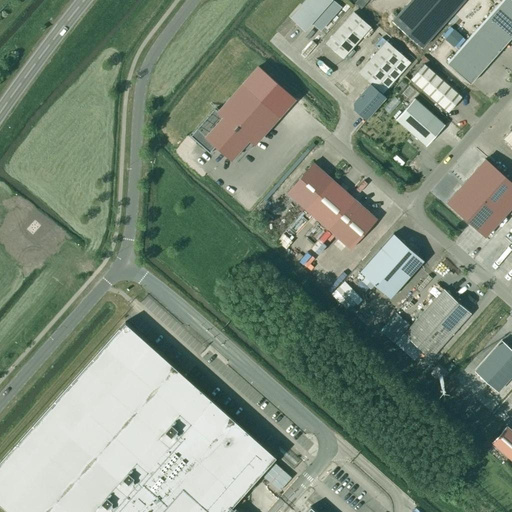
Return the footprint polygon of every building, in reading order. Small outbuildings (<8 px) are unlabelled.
[(333,0),(305,0),(291,17),(304,29),(311,21),(320,29),(340,6),(333,0)] [(422,48),(463,0),(410,0),(392,21),(422,48)] [(511,0),(502,0),(497,6),(511,19),(511,0)] [(510,38),(511,35),(511,19),(497,6),(487,18),(510,38)] [(343,57),(370,26),(353,12),(326,42),(343,57)] [(487,18),(477,29),(500,49),(510,38),(487,18)] [(477,29),(467,40),(490,60),(500,49),(477,29)] [(467,40),(457,51),(480,72),(490,60),(467,40)] [(370,83),(353,102),(354,108),(365,119),(385,97),(379,91),(380,90),(382,92),(410,62),(386,41),(359,71),(375,85),(374,86),(370,83)] [(470,83),(480,72),(457,51),(447,63),(470,83)] [(448,111),(461,96),(424,63),(411,78),(448,111)] [(214,108),(190,136),(210,153),(211,152),(210,152),(216,146),(230,158),(241,146),(253,156),(265,143),(259,137),(278,116),(242,84),(218,111),(214,108)] [(445,124),(414,98),(396,119),(426,146),(445,124)] [(511,145),(511,128),(503,138),(511,145)] [(511,182),(485,159),(460,186),(499,220),(511,204),(511,182)] [(313,162),(287,192),(350,249),(377,219),(313,162)] [(499,220),(460,186),(447,201),(485,235),(499,220)] [(423,260),(393,233),(360,271),(390,297),(423,260)] [(318,264),(326,255),(314,245),(306,254),(318,264)] [(471,313),(444,288),(432,301),(430,299),(426,304),(428,306),(404,333),(431,357),(471,313)] [(225,511),(276,456),(125,321),(0,461),(0,503),(9,511),(225,511)] [(511,374),(511,349),(502,340),(475,370),(498,391),(511,374)] [(430,373),(435,377),(441,370),(437,366),(430,373)] [(496,407),(483,422),(492,429),(504,414),(496,407)] [(511,460),(511,429),(506,425),(491,442),(511,460)]
